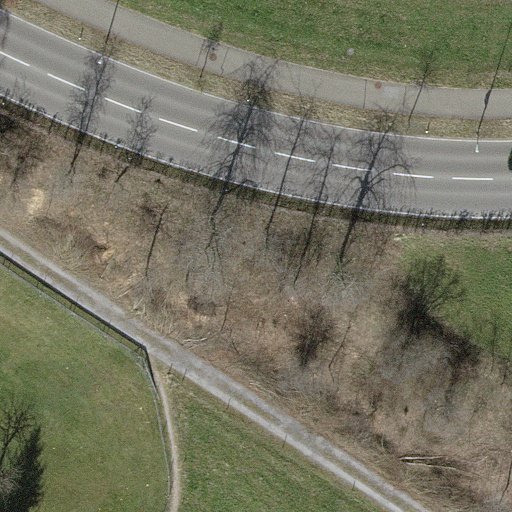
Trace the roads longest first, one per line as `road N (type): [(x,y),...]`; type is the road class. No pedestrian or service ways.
road 1 (secondary): [(511,181),(369,177),(117,107),(0,56)]
road 2 (track): [(0,241),(397,511)]
